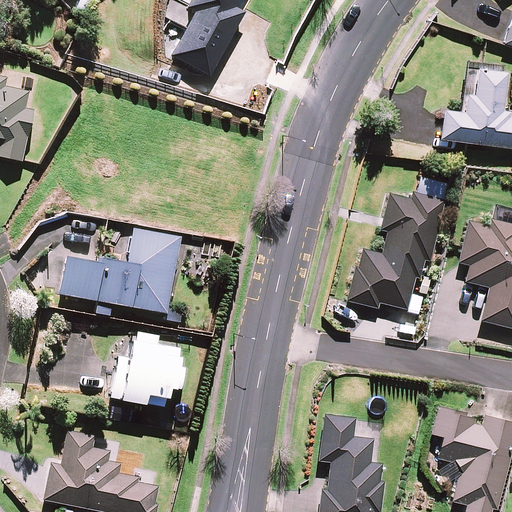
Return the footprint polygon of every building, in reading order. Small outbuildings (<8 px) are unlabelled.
[(94,0),(81,0),(76,12),(87,17),(94,0)] [(191,10),(168,54),(207,74),(227,37),(235,41),(251,10),(235,2),(235,0),(188,0),(185,7),(191,10)] [(511,16),(503,44),(511,46),(511,16)] [(499,70),(461,65),(455,112),(435,109),(431,138),(511,148),(511,115),(493,113),(499,70)] [(5,79),(0,78),(0,157),(22,162),(33,112),(24,110),(28,93),(4,87),(5,79)] [(442,201),(409,193),(408,198),(386,193),(377,230),(383,231),(378,254),(356,249),(343,300),(373,308),(375,302),(404,309),(412,277),(417,278),(421,260),(427,261),(442,201)] [(511,211),(497,208),(492,227),(464,220),(454,259),(465,262),(461,280),(485,286),(477,320),(511,328),(511,211)] [(97,224),(75,220),(72,232),(95,237),(97,224)] [(174,236),(128,228),(122,262),(90,256),(89,261),(61,256),(54,293),(161,312),(174,236)] [(154,335),(136,332),(134,340),(123,338),(120,356),(114,355),(106,396),(159,405),(162,385),(176,388),(180,366),(170,365),(174,347),(152,343),(154,335)] [(471,413),(465,412),(433,404),(426,432),(438,435),(432,457),(456,462),(448,499),(464,503),(461,511),(494,511),(511,438),(511,422),(481,415),(478,426),(468,424),(471,413)] [(376,511),(380,480),(376,479),(378,464),(366,462),(368,438),(348,436),(350,418),(318,415),(313,458),(326,460),(323,490),(317,490),(314,511),(376,511)] [(42,511),(54,511),(56,502),(106,511),(148,511),(154,484),(132,480),(132,476),(112,472),(116,452),(87,446),(90,433),(65,428),(58,461),(46,459),(35,511),(42,511)]
